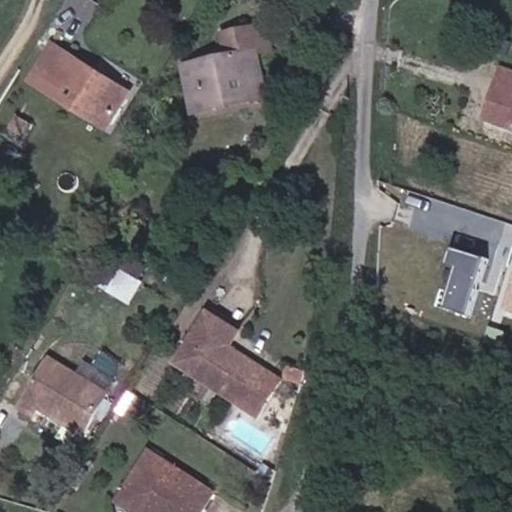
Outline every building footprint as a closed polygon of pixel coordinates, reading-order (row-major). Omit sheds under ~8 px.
[(252,93),(274,88),(267,59),(279,56),(274,31),(231,40),(233,49),(188,59),(191,69),(207,65),(213,93),(249,85),(252,93)] [(118,120),(135,93),(60,44),(36,81),(82,110),(88,101),(118,120)] [(503,71),(511,73),(511,66),(505,64),(503,71)] [(249,85),(213,93),(207,65),(191,69),(199,106),(252,93),(249,85)] [(491,117),(511,123),(511,73),(503,71),(494,98),(497,99),(491,117)] [(488,115),(491,117),(497,99),(494,98),(488,115)] [(112,130),(118,120),(88,101),(82,110),(112,130)] [(487,268),(435,256),(431,273),(482,287),(487,268)] [(482,287),(431,273),(428,282),(480,295),(482,287)] [(480,295),(428,282),(425,296),(477,308),(480,295)] [(237,332),(210,315),(178,363),(210,384),(207,389),(214,394),(217,389),(243,406),(264,372),(227,348),(237,332)] [(66,412),(85,425),(113,381),(83,361),(75,372),(47,354),(16,401),(30,411),(37,401),(62,418),(66,412)] [(305,389),(309,376),(284,368),(280,380),(305,389)] [(243,406),(259,416),(280,384),(264,372),(243,406)] [(80,432),(85,425),(66,412),(62,418),(61,419),(80,432)] [(117,501),(133,511),(140,511),(169,466),(148,452),(117,501)] [(140,511),(194,511),(208,491),(169,466),(140,511)]
